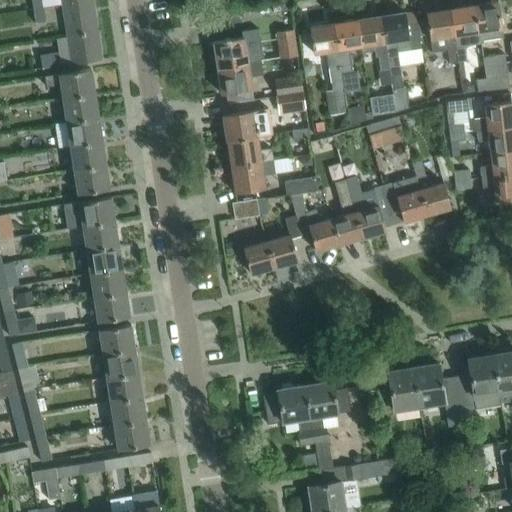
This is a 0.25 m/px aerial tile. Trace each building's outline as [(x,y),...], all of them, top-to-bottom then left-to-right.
[(31,0),(33,9),(44,7),(42,0),(31,0)] [(96,28),(92,0),(76,0),(62,2),(67,33),(96,28)] [(478,40),(479,40),(503,36),(497,1),(473,5),(478,40)] [(473,5),(450,8),(458,61),(466,60),(464,47),(466,46),(466,44),(479,42),(479,40),(478,40),(473,5)] [(46,21),(44,7),(33,9),(35,23),(46,21)] [(450,8),(426,12),(427,19),(416,21),(417,21),(419,35),(429,33),(432,51),(447,49),(449,62),(458,61),(450,8)] [(419,35),(417,21),(416,21),(406,22),(404,11),(380,15),(390,79),(393,94),(395,111),(409,107),(405,86),(403,86),(397,51),(410,49),(409,38),(419,37),(419,35)] [(380,15),(357,19),(361,45),(361,50),(362,49),(363,49),(364,52),(370,51),(371,47),(372,47),(373,52),(375,52),(380,81),(390,79),(380,15)] [(361,45),(357,19),(334,22),(344,88),(354,86),(348,47),(361,45)] [(331,90),(343,88),(344,88),(334,22),(309,26),(313,53),(325,51),(331,90)] [(101,58),(96,28),(67,33),(72,63),(101,58)] [(263,59),(259,28),(242,31),(242,37),(213,41),(213,42),(209,43),(211,54),(215,54),(217,67),(229,65),(260,60),(263,59)] [(280,58),(297,55),(293,29),(276,31),(280,58)] [(65,65),(63,51),(40,54),(42,68),(65,65)] [(485,78),(507,75),(504,54),(482,57),(485,78)] [(260,60),(229,65),(217,67),(221,93),(252,89),(249,75),(262,73),(260,60)] [(91,68),(59,73),(46,75),(47,86),(61,84),(63,97),(94,92),(91,68)] [(300,75),(275,79),(277,95),(303,91),(300,75)] [(509,87),(507,75),(485,78),(476,79),(478,92),(509,87)] [(343,88),(331,90),(326,90),(329,112),(347,109),(343,88)] [(303,91),(277,95),(279,109),(280,113),(305,109),(303,91)] [(98,116),(94,92),(63,97),(66,121),(98,116)] [(370,97),(372,115),(395,111),(393,94),(370,97)] [(469,97),(446,100),(447,112),(454,111),(471,109),(469,97)] [(485,104),(486,117),(470,119),(470,121),(471,131),(477,130),(477,129),(502,126),(511,125),(511,109),(511,101),(485,104)] [(253,109),(222,114),(226,140),(238,138),(257,135),(271,133),(267,107),(253,109)] [(102,140),(98,116),(66,121),(70,145),(102,140)] [(401,125),(398,116),(366,125),(369,135),(401,125)] [(455,123),(448,124),(450,133),(464,131),(471,131),(470,121),(455,123)] [(511,125),(502,126),(477,129),(477,130),(478,141),(489,139),(491,151),(511,149),(511,125)] [(292,131),(294,139),(310,136),(308,128),(292,131)] [(464,131),(450,133),(450,141),(465,139),(464,131)] [(257,135),(226,140),(230,166),(272,160),(270,148),(259,150),(257,135)] [(343,135),(331,137),(333,152),(345,151),(343,135)] [(105,164),(102,140),(70,145),(74,169),(105,164)] [(287,163),(305,161),(304,148),(286,150),(287,163)] [(511,173),(511,149),(491,151),(492,164),(479,166),(481,177),(493,175),(511,173)] [(0,173),(17,171),(14,152),(0,154),(0,173)] [(436,157),(442,177),(452,174),(446,154),(436,157)] [(272,160),(230,166),(234,192),(264,187),(263,175),(274,174),(272,160)] [(415,176),(416,177),(419,189),(423,203),(426,214),(450,207),(443,182),(430,185),(428,178),(425,179),(420,160),(411,163),(415,176)] [(109,188),(105,164),(74,169),(77,193),(109,188)] [(454,171),(455,180),(469,178),(468,169),(454,171)] [(511,197),(511,173),(493,175),(481,177),(482,188),(487,187),(489,201),(511,197)] [(383,186),(361,192),(356,175),(345,178),(358,224),(358,225),(362,237),(385,230),(384,227),(394,224),(391,214),(383,186)] [(416,177),(415,176),(383,185),(383,186),(391,214),(394,224),(426,214),(423,203),(419,189),(416,177)] [(284,182),(287,195),(290,194),(302,192),(318,190),(316,177),(284,182)] [(345,178),(334,181),(344,214),(332,217),(336,232),(339,243),(362,237),(358,225),(358,224),(345,178)] [(470,187),(469,178),(455,180),(456,188),(470,187)] [(339,243),(336,232),(332,217),(319,221),(316,209),(306,212),(303,200),(302,192),(290,194),(296,214),(295,215),(300,235),(310,232),(315,250),(339,243)] [(114,220),(110,196),(63,203),(67,228),(82,226),(114,220)] [(23,222),(60,215),(57,197),(6,206),(11,235),(25,232),(23,222)] [(264,197),(255,198),(258,213),(267,212),(264,197)] [(255,198),(252,199),(232,203),(235,218),(258,213),(255,198)] [(295,215),(285,217),(290,234),(266,240),(271,255),(274,266),(297,260),(291,237),(300,235),(295,215)] [(118,244),(114,220),(82,226),(86,249),(118,244)] [(271,255),(266,240),(243,247),(250,273),(274,266),(271,255)] [(234,242),(225,243),(227,255),(236,254),(234,242)] [(122,267),(118,244),(86,249),(90,273),(122,267)] [(125,291),(122,267),(90,273),(93,296),(125,291)] [(13,310),(7,286),(0,288),(0,301),(3,313),(13,310)] [(129,316),(125,291),(93,296),(97,321),(129,316)] [(15,319),(13,310),(3,313),(9,336),(19,334),(35,331),(33,316),(15,319)] [(134,348),(130,324),(99,329),(102,354),(134,348)] [(11,369),(1,329),(0,329),(0,364),(2,371),(11,369)] [(17,368),(27,366),(21,342),(11,344),(17,368)] [(511,350),(510,351),(509,346),(495,349),(496,353),(492,354),(499,392),(511,389),(511,350)] [(138,372),(134,348),(102,354),(106,377),(138,372)] [(463,409),(501,404),(499,392),(492,354),(467,358),(470,374),(458,376),(462,406),(463,409)] [(438,363),(412,367),(418,405),(444,401),(445,409),(462,406),(458,376),(441,378),(438,363)] [(27,366),(17,368),(23,392),(32,389),(27,366)] [(418,405),(412,367),(387,371),(389,387),(377,389),(382,419),(395,417),(393,409),(418,405)] [(11,369),(2,371),(0,371),(0,396),(8,395),(17,393),(11,369)] [(142,396),(138,372),(106,377),(110,401),(142,396)] [(332,380),(304,384),(309,416),(349,410),(346,387),(334,389),(332,380)] [(304,384),(277,389),(277,391),(263,394),(268,423),(298,418),(300,430),(311,429),(309,416),(304,384)] [(175,385),(158,385),(158,401),(175,401),(175,385)] [(38,412),(32,389),(23,392),(29,414),(38,412)] [(23,415),(17,393),(8,395),(13,417),(23,415)] [(145,420),(142,396),(110,401),(114,425),(145,420)] [(44,435),(38,412),(29,414),(34,438),(44,435)] [(29,440),(23,415),(13,417),(20,442),(29,440)] [(149,443),(145,420),(114,425),(117,448),(149,443)] [(311,429),(313,441),(326,439),(324,426),(311,429)] [(311,429),(300,430),(298,431),(300,443),(313,441),(311,429)] [(50,460),(44,435),(34,438),(40,462),(50,460)] [(28,456),(25,445),(12,448),(14,459),(28,456)] [(482,446),(461,449),(463,464),(484,461),(482,446)] [(509,461),(511,475),(503,477),(504,488),(511,487),(511,446),(499,449),(501,462),(509,461)] [(152,461),(150,451),(126,455),(128,465),(129,472),(140,470),(139,463),(152,461)] [(128,465),(126,455),(112,457),(114,467),(128,465)] [(104,469),(103,459),(89,461),(90,471),(104,469)] [(343,465),(345,480),(383,475),(381,460),(343,465)] [(80,473),(79,463),(65,465),(67,475),(80,473)] [(61,497),(57,476),(56,466),(31,471),(32,481),(45,478),(49,499),(61,497)] [(308,485),(311,511),(312,511),(344,507),(340,480),(308,485)] [(160,511),(157,491),(133,495),(135,509),(135,511),(160,511)]
